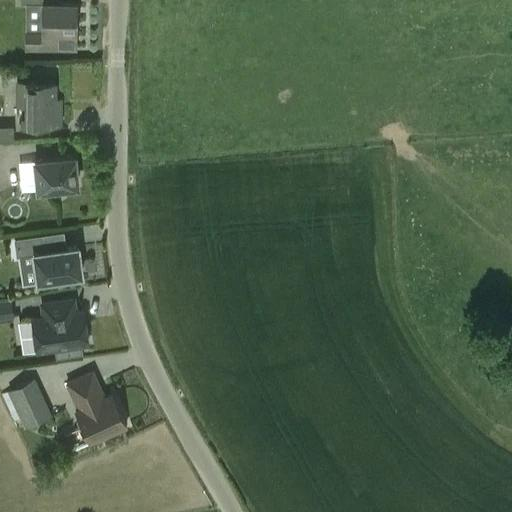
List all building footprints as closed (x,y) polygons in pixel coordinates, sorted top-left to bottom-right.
[(19,0),(19,3),(41,3),(42,29),(25,29),(25,48),(76,48),(76,3),(61,3),(61,0),(19,0)] [(61,124),(61,106),(56,106),(56,82),(16,81),(16,97),(25,97),(25,124),(61,124)] [(66,190),(66,187),(78,185),(74,155),(34,160),(37,189),(50,188),(51,192),(66,190)] [(78,246),(43,250),(41,235),(15,239),(18,255),(34,253),(38,281),(40,280),(41,284),(54,282),(54,278),(83,274),(78,246)] [(88,343),(84,321),(83,311),(75,312),(73,299),(41,304),(43,317),(32,319),(37,351),(55,348),(57,357),(82,353),(80,344),(88,343)] [(93,370),(67,382),(79,408),(76,410),(91,442),(127,425),(112,393),(105,396),(93,370)] [(7,389),(24,428),(51,416),(35,378),(7,389)]
